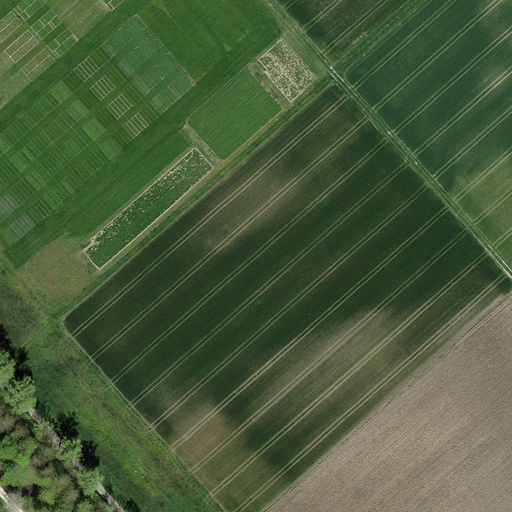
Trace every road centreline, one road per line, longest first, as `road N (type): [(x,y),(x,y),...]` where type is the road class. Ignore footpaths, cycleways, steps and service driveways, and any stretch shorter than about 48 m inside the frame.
road 1 (track): [(267,0),(511,275)]
road 2 (track): [(0,379),(119,511)]
